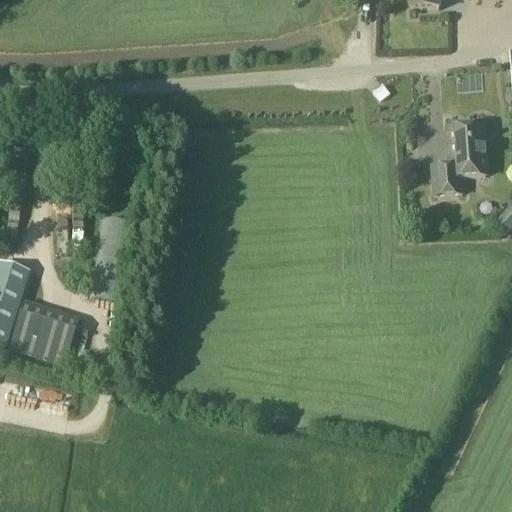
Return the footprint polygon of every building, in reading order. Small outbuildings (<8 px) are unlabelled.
[(408,0),(409,13),(438,12),(437,0),(408,0)] [(379,86),(371,93),(380,103),(387,96),(379,86)] [(446,167),(430,168),(431,186),(431,191),(432,196),(432,199),(432,200),(432,201),(433,201),(435,201),(438,201),(455,200),(456,200),(459,199),(461,199),(464,199),(463,193),(462,183),(464,183),(466,183),(469,182),(474,182),(475,182),(479,182),(488,181),(488,173),(486,147),(485,141),(484,128),(484,127),(471,128),(461,129),(446,130),(447,134),(447,144),(448,148),(448,149),(448,150),(445,150),(446,162),(446,167)] [(503,215),(492,226),(504,237),(511,228),(511,206),(506,212),(503,215)] [(100,226),(88,302),(124,308),(136,231),(100,226)] [(62,370),(77,324),(19,306),(29,272),(1,263),(0,266),(0,346),(6,348),(5,352),(62,370)]
